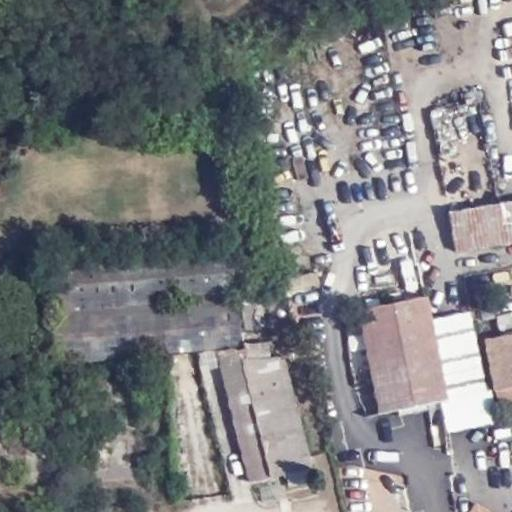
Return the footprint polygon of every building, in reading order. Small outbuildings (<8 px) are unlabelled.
[(511,202),(449,213),(456,256),(511,246),(511,202)] [(367,245),(369,256),(410,251),(407,232),(389,235),(390,242),(367,245)] [(227,248),(41,265),(52,367),(239,345),(227,248)] [(409,254),(368,257),(369,274),(411,270),(409,254)] [(258,364),(225,371),(248,482),(316,468),(281,297),(246,304),(258,364)] [(380,412),(488,392),(471,309),(426,319),(421,298),(356,311),(380,412)] [(511,334),(485,340),(498,404),(511,400),(511,334)] [(278,484),(258,488),(261,502),(281,497),(278,484)] [(492,511),(493,511),(473,502),(467,511),(492,511)]
